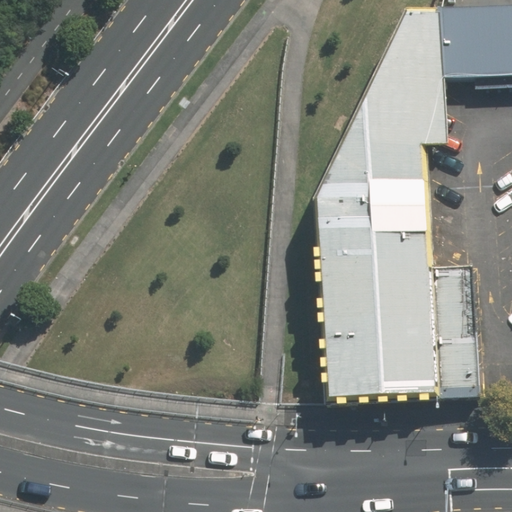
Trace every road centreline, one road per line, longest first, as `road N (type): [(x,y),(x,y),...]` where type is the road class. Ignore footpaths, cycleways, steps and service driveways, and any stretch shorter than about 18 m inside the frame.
road 1 (primary): [(0,407),(84,427),(251,446),(324,483)]
road 2 (primary): [(324,483),(243,504),(0,473)]
road 3 (primary): [(0,259),(195,0)]
road 4 (primary): [(511,470),(324,483)]
